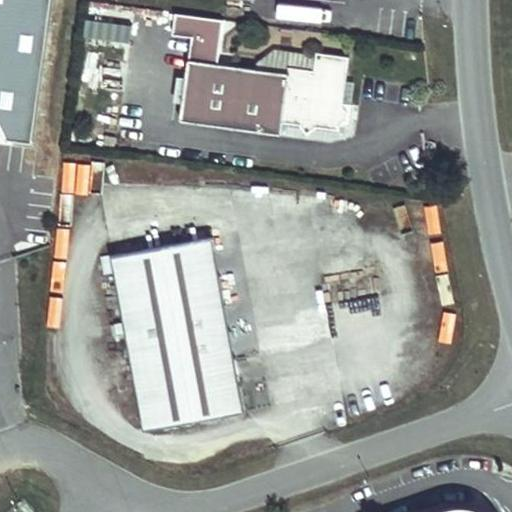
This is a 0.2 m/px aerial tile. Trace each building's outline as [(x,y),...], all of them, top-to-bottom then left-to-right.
[(37,145),(52,0),(0,0),(0,138),(8,142),(37,145)] [(314,56),(274,50),(254,68),(286,72),(286,66),(312,69),(314,56)] [(348,56),(315,52),(314,56),(312,69),(286,66),(286,72),(254,68),(187,60),(179,120),(280,134),(281,122),(298,124),(305,133),(314,127),(338,129),(339,123),(341,103),(348,56)] [(350,105),(341,103),(339,123),(347,125),(350,105)] [(207,237),(96,258),(99,273),(109,271),(140,430),(240,411),(207,237)] [(490,511),(484,508),(478,506),(472,504),(466,503),(461,503),(456,504),(451,505),(447,506),(428,511),(490,511)]
